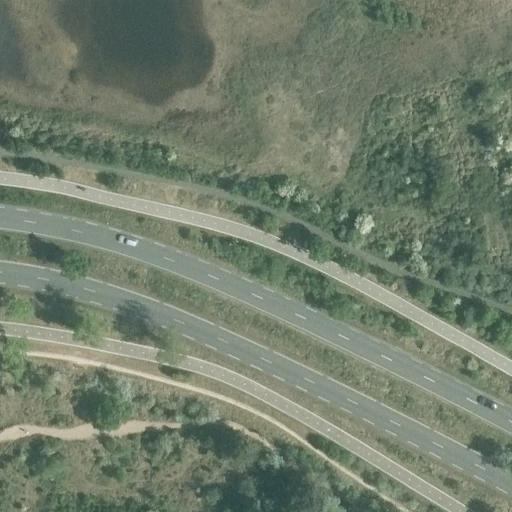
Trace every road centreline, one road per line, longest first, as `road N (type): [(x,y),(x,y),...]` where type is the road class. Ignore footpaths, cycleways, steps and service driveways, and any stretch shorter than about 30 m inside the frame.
road 1 (primary): [(0,278),(178,321),(511,488)]
road 2 (primary): [(511,426),(348,337),(198,269),(52,226),(0,220)]
road 3 (unknown): [(361,511),(223,422),(20,431),(0,441)]
